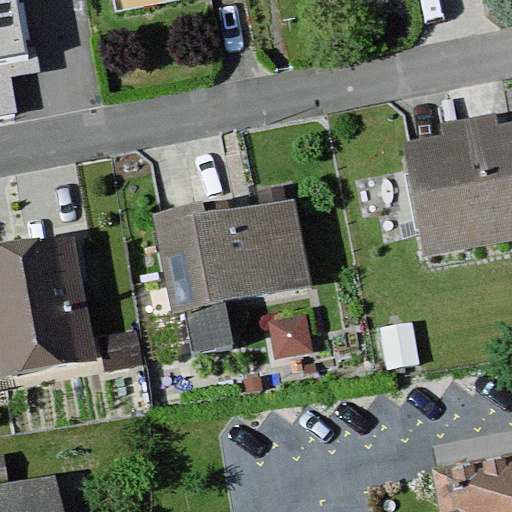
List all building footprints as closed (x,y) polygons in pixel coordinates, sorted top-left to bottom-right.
[(16,0),(0,0),(0,57),(26,53),(16,0)] [(0,108),(23,104),(14,57),(0,59),(0,108)] [(455,146),(417,152),(433,256),(511,243),(511,137),(505,139),(501,117),(452,125),(455,146)] [(315,295),(299,206),(230,218),(228,208),(156,220),(174,320),(315,295)] [(69,250),(0,262),(0,386),(91,370),(69,250)] [(511,511),(511,471),(447,484),(452,511),(511,511)] [(56,511),(54,490),(0,496),(0,511),(56,511)]
